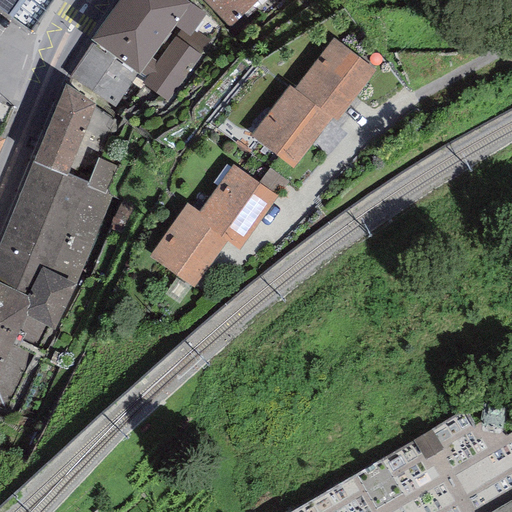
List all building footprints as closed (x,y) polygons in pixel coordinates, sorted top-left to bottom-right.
[(0,0),(0,8),(9,16),(20,0),(0,0)] [(204,12),(186,0),(119,0),(91,40),(94,43),(137,73),(140,75),(141,73),(152,58),(176,27),(180,30),(189,36),(193,30),(204,12)] [(204,0),(230,27),(258,0),(204,0)] [(211,43),(193,30),(189,36),(180,30),(157,62),(152,58),(141,73),(147,77),(143,82),(170,101),(211,43)] [(375,69),(333,38),(294,89),(331,118),(336,121),(375,69)] [(137,73),(94,43),(71,77),(114,107),(137,73)] [(94,106),(66,84),(33,162),(66,175),(94,106)] [(292,168),(331,118),(294,89),(289,85),(250,135),(292,168)] [(66,175),(33,162),(0,243),(0,407),(6,411),(37,347),(45,327),(54,330),(76,286),(114,195),(106,191),(117,167),(98,159),(88,183),(66,175)] [(277,196),(232,165),(199,212),(194,219),(227,242),(239,250),(277,196)] [(199,212),(185,203),(150,257),(194,287),(227,242),(194,219),(199,212)] [(419,460),(445,447),(437,432),(379,461),(391,484),(423,468),(419,460)] [(352,483),(286,511),(355,511),(353,506),(361,502),(352,483)]
